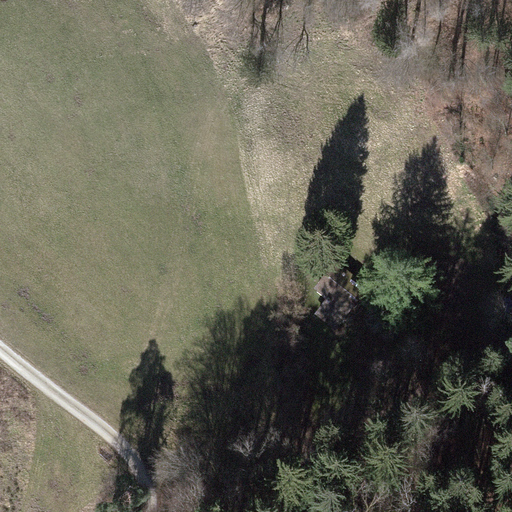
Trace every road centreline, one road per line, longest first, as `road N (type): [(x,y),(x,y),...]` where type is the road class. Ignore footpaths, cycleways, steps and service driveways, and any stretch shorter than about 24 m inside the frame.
road 1 (track): [(140,471),(230,474),(408,418),(446,453),(476,511)]
road 2 (track): [(0,344),(121,443),(140,471),(151,511)]
